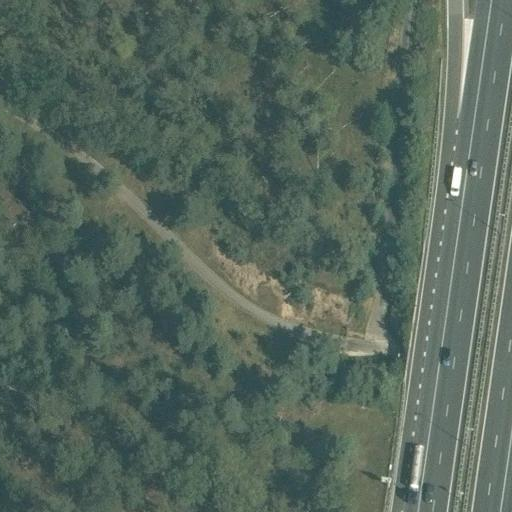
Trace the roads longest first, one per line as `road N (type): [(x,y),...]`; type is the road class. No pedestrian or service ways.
road 1 (motorway): [(497,0),(424,511)]
road 2 (unknown): [(452,0),(450,146),(469,192)]
road 3 (unclassified): [(511,368),(344,342)]
road 4 (motorway): [(492,511),(511,375)]
